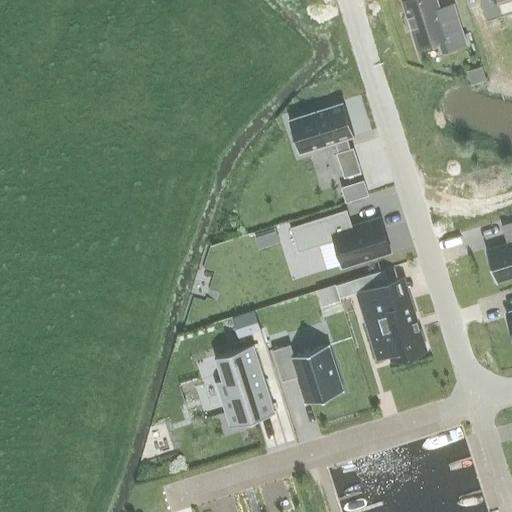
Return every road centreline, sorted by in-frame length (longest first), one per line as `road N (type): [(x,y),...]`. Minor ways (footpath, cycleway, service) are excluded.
road 1 (unclassified): [(347,0),(473,400)]
road 2 (residential): [(172,494),(473,400)]
road 3 (residential): [(0,81),(262,0)]
